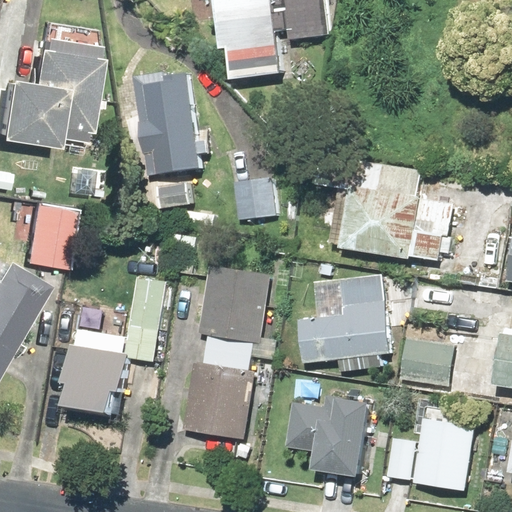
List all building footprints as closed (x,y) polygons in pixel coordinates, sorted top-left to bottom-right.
[(218,0),(226,57),(233,56),(237,86),(286,80),(282,49),(337,42),(331,0),(218,0)] [(32,87),(5,83),(0,116),(0,145),(56,153),(59,133),(93,138),(104,57),(37,47),(32,87)] [(193,70),(138,79),(155,183),(210,175),(193,70)] [(321,226),(340,229),(337,253),(447,268),(456,202),(427,199),(430,172),(329,158),(321,226)] [(278,179),(240,185),(246,226),(285,220),(278,179)] [(199,211),(196,185),(161,190),(165,216),(199,211)] [(0,265),(19,269),(23,246),(46,250),(54,211),(0,200),(0,265)] [(203,240),(174,237),(172,256),(183,257),(181,274),(200,276),(203,240)] [(276,279),(213,271),(205,340),(214,341),(211,369),(199,367),(191,437),(257,445),(265,374),(260,374),(261,362),(282,365),(284,344),(268,342),(276,279)] [(141,279),(134,339),(130,364),(164,368),(174,283),(141,279)] [(396,358),(389,280),(345,285),(348,321),(304,325),(308,367),(344,364),(345,375),(376,372),(374,360),(396,358)] [(0,348),(4,349),(9,326),(32,330),(39,291),(0,283),(0,348)] [(130,364),(134,339),(83,333),(81,348),(77,347),(72,390),(78,390),(75,413),(124,419),(130,364)] [(511,334),(509,334),(503,392),(511,392),(511,334)] [(469,348),(411,342),(406,387),(465,393),(469,348)] [(0,367),(3,350),(0,349),(0,414),(17,417),(23,377),(0,373),(0,367)] [(370,482),(377,407),(337,404),(337,414),(298,410),(294,453),(322,455),(320,477),(370,482)] [(481,429),(429,423),(421,490),(473,497),(481,429)] [(421,445),(398,442),(394,482),(417,484),(421,445)]
